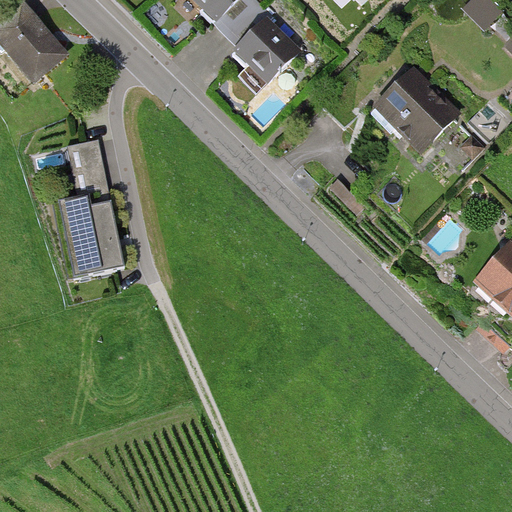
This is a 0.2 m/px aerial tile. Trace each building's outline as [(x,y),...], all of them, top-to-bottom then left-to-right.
[(195,0),(206,11),(201,15),(214,28),(241,0),(195,0)] [(251,67),(270,86),(300,55),(270,26),(274,21),(260,7),(236,31),(249,43),(234,58),(247,71),(251,67)] [(0,29),(0,41),(36,83),(66,57),(24,9),(0,29)] [(411,77),(373,116),(393,134),(398,129),(424,154),(460,117),(428,85),(423,89),(411,77)] [(374,104),(351,82),(324,109),(346,131),(374,104)] [(71,261),(75,281),(126,271),(100,142),(69,149),(79,201),(67,203),(78,259),(71,261)] [(394,192),(372,171),(351,192),(373,213),(394,192)] [(511,250),(486,278),(503,294),(510,292),(511,293),(511,250)]
